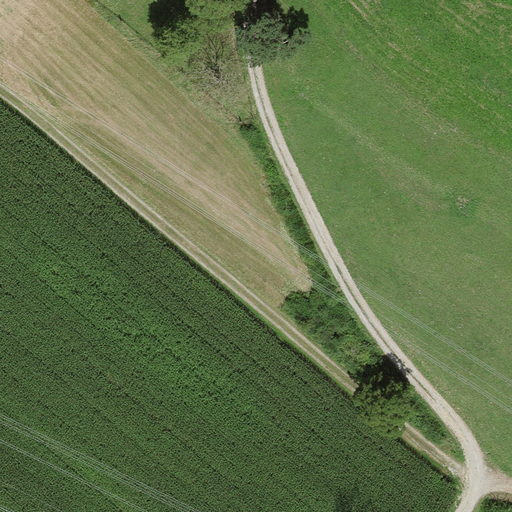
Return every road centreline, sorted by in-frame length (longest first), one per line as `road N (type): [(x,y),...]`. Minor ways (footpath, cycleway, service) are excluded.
road 1 (track): [(0,99),(403,435),(479,480)]
road 2 (track): [(479,480),(453,420),(366,317),(278,141),(279,92),(263,0)]
